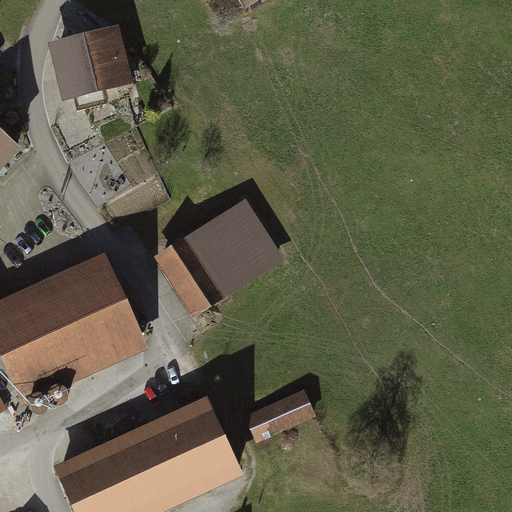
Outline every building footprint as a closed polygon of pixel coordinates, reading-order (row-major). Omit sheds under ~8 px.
[(236,0),(242,10),(262,0),(236,0)] [(114,30),(45,47),(59,102),(127,86),(114,30)] [(0,136),(0,160),(11,147),(0,136)] [(181,240),(150,260),(189,319),(219,300),(181,240)] [(0,348),(2,349),(29,406),(153,346),(107,252),(7,300),(0,287),(0,348)] [(0,414),(13,408),(0,383),(0,414)] [(302,392),(246,417),(256,440),(313,415),(302,392)] [(199,399),(50,465),(70,511),(152,511),(234,476),(199,399)]
